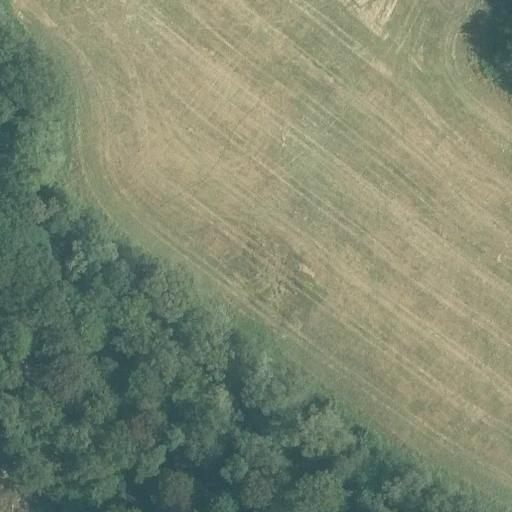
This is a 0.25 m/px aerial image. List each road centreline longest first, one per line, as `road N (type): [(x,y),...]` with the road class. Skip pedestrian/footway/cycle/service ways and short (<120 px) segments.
road 1 (track): [(182,511),(65,316),(0,279)]
road 2 (tertiary): [(135,511),(83,423),(33,368),(0,347)]
